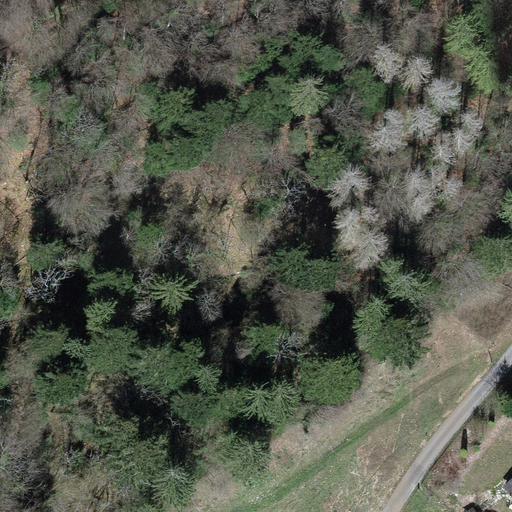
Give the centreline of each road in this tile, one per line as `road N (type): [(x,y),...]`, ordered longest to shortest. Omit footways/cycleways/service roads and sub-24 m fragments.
road 1 (track): [(220,511),(280,486),(511,344)]
road 2 (unclassified): [(511,357),(394,511)]
